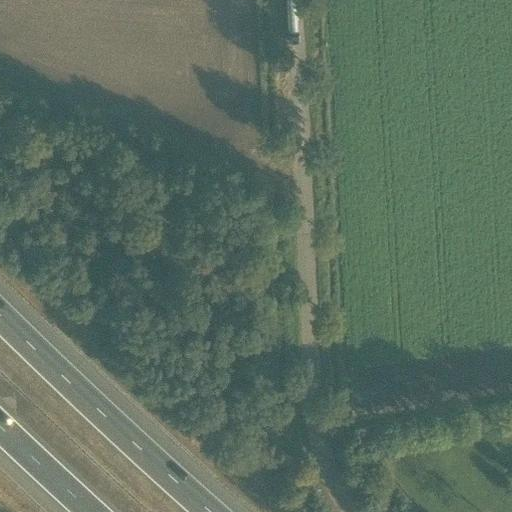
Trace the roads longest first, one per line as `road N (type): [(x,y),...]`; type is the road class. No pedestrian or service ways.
road 1 (unclassified): [(352,511),(325,440),(311,346),(295,0)]
road 2 (motorway): [(239,511),(80,372),(0,286)]
road 3 (motorway): [(0,417),(102,511)]
